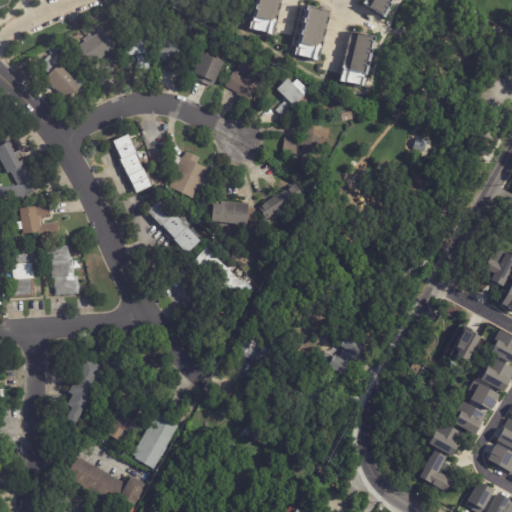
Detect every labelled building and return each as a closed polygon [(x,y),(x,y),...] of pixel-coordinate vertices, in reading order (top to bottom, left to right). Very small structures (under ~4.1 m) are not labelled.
[(254,0),(280,0),(271,37),(246,29),(254,0)] [(305,0),(310,0),(329,9),(317,60),(291,53),(305,0)] [(358,4),(360,0),(396,0),(386,18),(358,4)] [(354,27),(378,38),(365,89),(340,82),(354,27)] [(116,49),(99,61),(97,58),(86,66),(75,49),(85,43),(83,39),(94,32),(96,35),(104,30),(116,49)] [(179,54),(178,56),(163,52),(169,31),(184,35),(179,54)] [(130,57),(127,57),(126,41),(150,41),(150,71),(137,71),(137,69),(135,69),(135,65),(137,65),(137,57),(130,57)] [(51,55),(48,49),(56,45),(59,51),(51,56),(51,55)] [(214,58),(226,63),(214,88),(193,78),(204,53),(214,58)] [(54,88),(45,79),(50,75),(41,66),(50,56),(77,82),(82,77),(87,83),(68,102),(54,88)] [(251,59),(264,66),(246,98),(226,87),(237,68),(238,69),(245,56),(251,59)] [(299,90),(306,96),(295,107),(294,106),(293,107),(295,110),(286,120),(276,110),(285,102),(283,100),(285,98),(277,90),(288,79),(299,90)] [(343,117),(349,113),(353,118),(348,123),(343,117)] [(306,140),(307,125),(324,127),(322,143),(324,143),(322,158),(320,158),(318,174),(302,172),(304,156),(284,153),(285,138),(305,141),(306,140)] [(131,179),(128,181),(126,178),(130,176),(129,175),(128,175),(120,159),(122,158),(114,142),(128,134),(137,153),(136,153),(143,169),(145,168),(153,186),(138,193),(131,179)] [(421,150),(424,139),(413,136),(410,147),(421,150)] [(25,160),(26,159),(29,163),(25,166),(38,190),(24,197),(0,197),(0,187),(18,186),(11,173),(9,174),(0,157),(0,148),(10,143),(15,153),(18,152),(20,156),(18,157),(21,163),(25,160)] [(205,168),(209,170),(208,173),(215,177),(208,191),(202,187),(195,200),(170,187),(180,168),(178,167),(183,157),(184,158),(187,152),(201,160),(199,165),(205,168)] [(305,198),(268,220),(260,207),(288,190),(287,187),(293,184),(296,189),(299,187),(305,198)] [(184,224),(202,243),(190,255),(149,214),(161,201),(184,224)] [(247,204),(248,204),(248,208),(256,209),(254,226),(248,225),(248,227),(213,223),(214,205),(221,206),(221,202),(247,204)] [(50,204),(51,215),(41,216),(42,225),(58,223),(60,238),(40,241),(39,233),(24,235),(23,230),(19,230),(18,223),(22,222),(20,209),(37,206),(37,205),(50,203),(50,204)] [(78,295),(55,296),(55,289),(54,289),(53,283),(51,283),(50,269),(51,269),(51,264),(48,264),(48,257),(46,257),(45,247),(69,245),(70,261),(74,261),(75,276),(78,276),(79,295),(78,295)] [(38,254),(39,258),(37,258),(38,264),(34,264),(34,270),(36,270),(37,281),(34,281),(35,291),(34,291),(34,297),(10,299),(9,281),(12,281),(11,265),(15,265),(14,249),(38,247),(38,254)] [(211,252),(252,292),(238,305),(193,261),(206,248),(211,252)] [(511,258),(497,250),(487,269),(493,273),(490,279),(501,285),(511,265),(511,258)] [(511,284),(510,283),(500,304),(511,310),(511,284)] [(377,314),(373,323),(353,315),(357,303),(378,312),(377,314)] [(463,327),(480,336),(466,363),(449,354),(463,327)] [(510,364),(511,360),(511,337),(498,330),(493,339),(495,340),(488,353),(510,364)] [(254,363),(235,352),(246,332),(258,338),(253,346),(265,352),(269,343),(279,348),(267,370),(254,363)] [(361,356),(346,379),(329,368),(336,356),(339,358),(345,349),(342,347),(349,335),(367,347),(361,356)] [(101,371),(95,381),(100,384),(75,426),(68,421),(70,417),(68,416),(73,408),(68,405),(75,393),(70,391),(80,375),(78,373),(88,356),(104,366),(101,371)] [(482,365),(475,377),(502,392),(511,375),(511,369),(495,359),(489,370),(482,365)] [(351,381),(358,372),(367,378),(360,387),(351,381)] [(322,396),(313,416),(281,400),(291,379),(307,387),(308,384),(315,388),(314,389),(323,394),(322,396)] [(471,381),(467,390),(472,392),(468,399),(489,410),(497,394),(471,381)] [(226,393),(229,395),(225,402),(218,397),(222,391),(226,393)] [(238,396),(241,398),(236,409),(227,405),(232,394),(238,396)] [(473,435),(484,415),(459,401),(454,411),(458,413),(452,423),(473,435)] [(119,441),(102,432),(109,420),(112,422),(117,411),(122,413),(128,402),(141,409),(128,431),(125,429),(119,441)] [(166,418),(179,426),(155,468),(133,456),(158,413),(166,418)] [(511,449),(495,440),(507,419),(511,421),(511,449)] [(450,455),(423,441),(428,432),(434,435),(440,424),(461,435),(450,455)] [(268,434),(263,444),(251,438),(257,425),(269,432),(268,434)] [(511,454),(495,444),(486,459),(511,474),(511,462),(511,460),(511,454)] [(433,450),(417,478),(445,493),(451,480),(436,472),(445,457),(433,450)] [(126,484),(117,501),(96,489),(94,492),(66,476),(77,456),(126,484)] [(146,483),(148,484),(133,511),(117,504),(132,475),(146,483)] [(466,501),(473,504),(470,510),(474,511),(481,511),(493,490),(487,487),(487,488),(476,482),(466,501)] [(496,492),(484,511),(511,511),(511,504),(508,502),(509,500),(496,492)]
